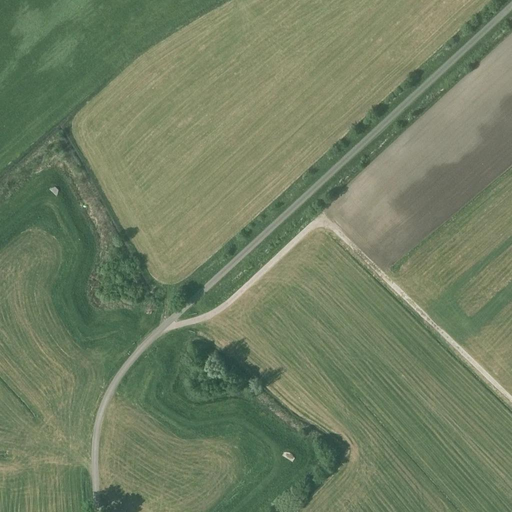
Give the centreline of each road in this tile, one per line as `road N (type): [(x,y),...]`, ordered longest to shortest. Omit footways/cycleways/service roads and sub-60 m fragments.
road 1 (track): [(511,400),(321,220),(220,308),(165,325)]
road 2 (unclassified): [(183,308),(511,4)]
